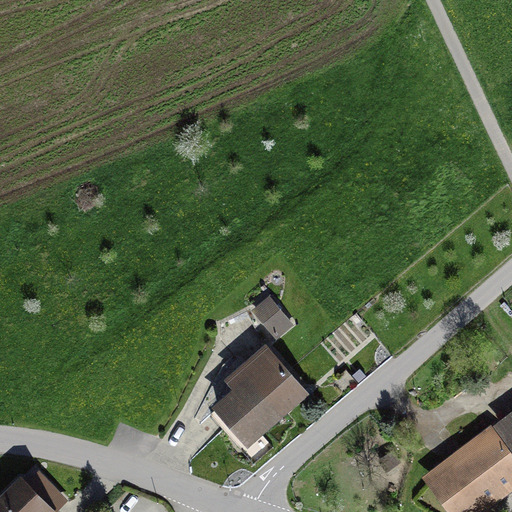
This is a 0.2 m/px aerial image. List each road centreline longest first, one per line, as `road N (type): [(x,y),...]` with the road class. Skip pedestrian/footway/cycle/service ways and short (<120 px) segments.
road 1 (tertiary): [(511,274),(237,509)]
road 2 (tertiary): [(0,437),(85,453),(237,509)]
road 3 (track): [(434,0),(511,165)]
